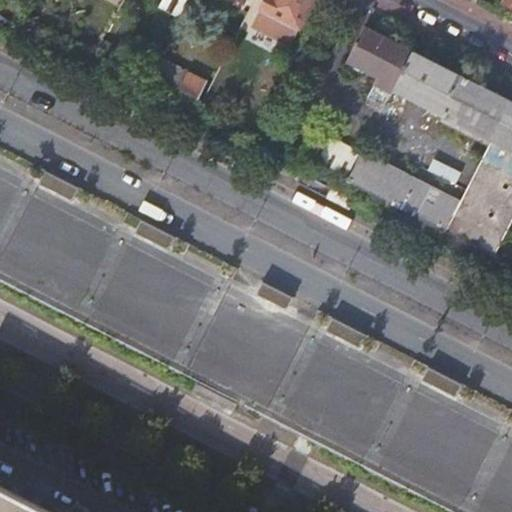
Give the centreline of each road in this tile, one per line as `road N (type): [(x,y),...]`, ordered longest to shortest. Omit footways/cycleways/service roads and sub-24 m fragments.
road 1 (motorway): [(511,445),(0,182)]
road 2 (motorway): [(0,235),(511,497)]
road 3 (primary): [(0,119),(511,380)]
road 4 (primary): [(511,330),(0,72)]
road 5 (residential): [(111,511),(0,454)]
